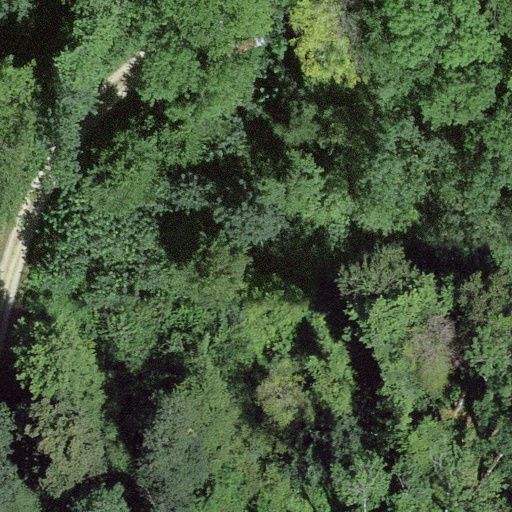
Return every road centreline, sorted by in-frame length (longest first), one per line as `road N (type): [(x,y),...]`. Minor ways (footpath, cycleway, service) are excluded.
road 1 (track): [(0,342),(84,128),(122,74),(229,6),(331,0)]
road 2 (track): [(335,0),(400,2),(511,49)]
